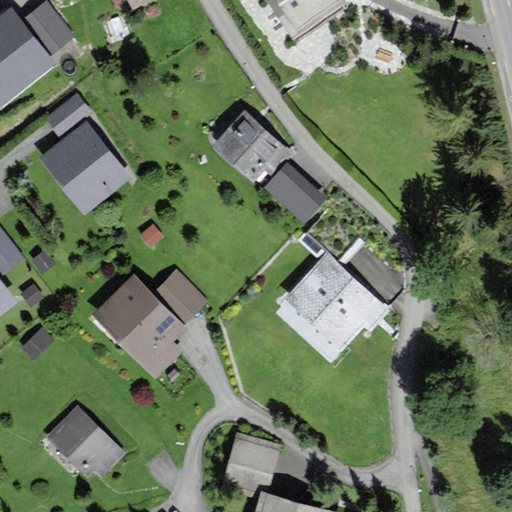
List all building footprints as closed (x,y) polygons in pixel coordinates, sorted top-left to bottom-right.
[(278,0),(299,31),(345,1),(344,0),(278,0)] [(10,12),(0,20),(0,95),(4,100),(51,63),(10,12)] [(80,99),(51,122),(64,138),(93,115),(80,99)] [(247,115),(217,148),(257,185),(287,152),(247,115)] [(86,127),(43,164),(87,216),(130,179),(86,127)] [(290,155),(265,180),(302,218),(327,193),(290,155)] [(389,312),(328,255),(287,299),(343,351),(365,326),(371,332),(389,312)] [(207,299),(177,269),(157,289),(187,318),(207,299)] [(184,328),(135,277),(95,315),(155,376),(179,352),(170,342),(184,328)] [(0,285),(0,310),(12,301),(0,285)] [(77,408),(53,434),(98,476),(123,450),(77,408)] [(246,441),(232,487),(269,498),(282,451),(246,441)] [(261,511),(314,511),(265,499),(261,511)]
